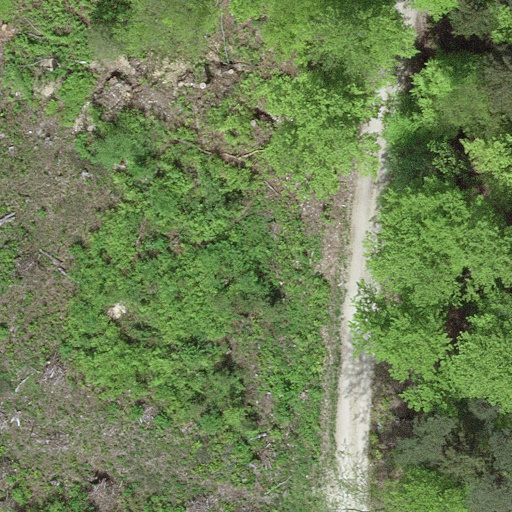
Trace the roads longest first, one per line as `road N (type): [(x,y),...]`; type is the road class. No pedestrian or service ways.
road 1 (track): [(351,511),(361,235),(406,0)]
road 2 (track): [(437,0),(465,143),(511,266)]
